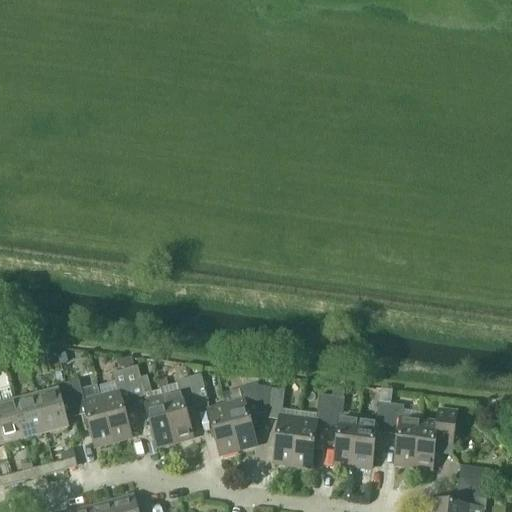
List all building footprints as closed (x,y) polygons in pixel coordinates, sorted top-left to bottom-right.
[(68,363),(65,355),(58,358),(61,366),(68,363)] [(122,362),(125,372),(135,369),(133,359),(122,362)] [(156,370),(161,391),(168,389),(163,368),(156,370)] [(118,395),(101,399),(113,444),(131,439),(121,404),(136,400),(145,398),(140,380),(137,369),(135,369),(125,372),(113,375),(118,395)] [(179,396),(162,400),(174,444),(192,439),(185,412),(208,405),(201,377),(176,383),(179,396)] [(148,378),(140,380),(145,398),(136,400),(138,409),(145,408),(156,449),(174,444),(162,400),(154,402),(148,378)] [(271,390),(280,391),(281,382),(273,381),(271,390)] [(95,448),(113,444),(101,399),(84,404),(79,384),(66,388),(73,417),(86,413),(95,448)] [(243,403),(226,408),(238,452),(256,447),(248,419),(265,415),(268,415),(271,390),(258,388),(257,386),(240,391),(243,403)] [(332,399),(344,400),(345,391),(333,389),(332,399)] [(274,464),(292,467),(298,421),(281,419),(284,392),(280,391),(271,390),(268,415),(267,420),(280,421),(274,464)] [(58,394),(36,399),(46,436),(67,430),(58,394)] [(316,426),(328,428),(332,399),(319,397),(315,424),(298,421),(292,467),(311,469),(316,426)] [(25,441),(46,436),(36,399),(15,405),(25,441)] [(344,400),(332,399),(328,428),(339,430),(335,465),(353,468),(359,423),(341,420),(344,400)] [(0,432),(4,447),(25,441),(15,405),(0,408),(0,432)] [(376,434),(387,436),(391,407),(379,405),(376,425),(359,423),(353,468),(371,470),(376,434)] [(395,466),(413,468),(419,423),(402,421),(404,408),(391,407),(387,436),(399,438),(395,466)] [(238,452),(226,408),(208,413),(220,457),(238,452)] [(452,445),(456,415),(438,413),(437,426),(419,423),(413,468),(432,471),(435,446),(452,448),(452,445)] [(56,475),(67,472),(64,462),(53,465),(56,475)] [(56,475),(53,465),(42,468),(45,477),(56,475)] [(427,503),(425,511),(479,511),(480,511),(485,511),(490,471),(460,468),(456,507),(427,503)] [(14,485),(24,483),(25,483),(22,473),(12,476),(14,485)] [(14,485),(12,476),(1,479),(3,488),(14,485)] [(136,511),(133,500),(111,506),(112,511),(136,511)]
